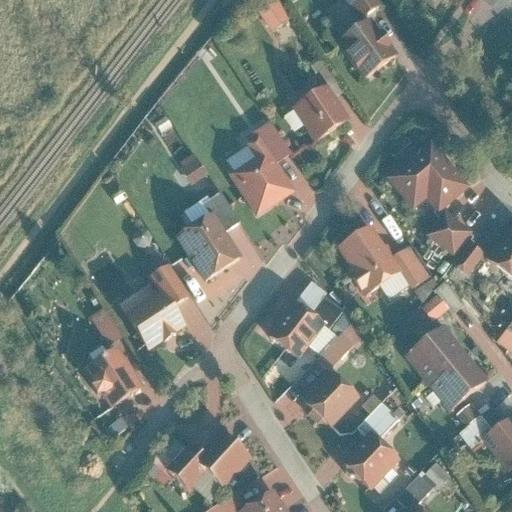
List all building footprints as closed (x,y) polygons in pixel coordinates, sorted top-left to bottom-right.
[(269,34),(290,21),(277,0),(256,13),(269,34)] [(371,0),(343,0),(361,25),(380,11),(371,0)] [(417,0),(440,17),(453,0),(417,0)] [(368,86),(404,60),(376,22),(341,48),(368,86)] [(319,150),(355,127),(330,89),(294,112),(319,150)] [(262,225),(300,198),(278,169),(293,157),(274,130),(251,144),(261,166),(235,182),(262,225)] [(433,148),(394,180),(412,217),(433,208),(441,219),(476,195),(433,148)] [(177,165),(188,188),(207,178),(196,155),(177,165)] [(208,289),(249,264),(230,239),(241,228),(224,199),(207,210),(216,223),(181,243),(208,289)] [(452,221),(431,240),(458,264),(475,238),(452,221)] [(409,279),(376,230),(341,252),(355,273),(348,278),(367,306),(409,279)] [(511,240),(495,267),(511,281),(511,240)] [(475,252),(463,272),(474,280),(487,261),(475,252)] [(151,354),(190,335),(182,313),(196,303),(173,272),(154,282),(163,299),(131,319),(151,354)] [(433,325),(449,311),(437,297),(421,311),(433,325)] [(299,309),(276,342),(305,369),(331,331),(299,309)] [(107,348),(121,339),(102,311),(88,320),(107,348)] [(469,360),(444,333),(407,364),(433,393),(469,360)] [(88,376),(118,416),(149,391),(127,356),(88,376)] [(469,360),(433,393),(459,420),(494,387),(469,360)] [(336,379),(313,412),(337,436),(364,403),(336,379)] [(371,444),(350,474),(374,497),(405,466),(390,445),(404,425),(387,410),(359,435),(371,444)] [(511,426),(491,445),(511,482),(511,426)] [(209,482),(228,493),(259,462),(226,439),(203,460),(191,455),(182,472),(198,498),(209,482)] [(406,511),(424,511),(435,495),(423,483),(402,507),(406,511)] [(285,511),(276,498),(257,511),(247,511),(241,499),(221,511),(285,511)]
